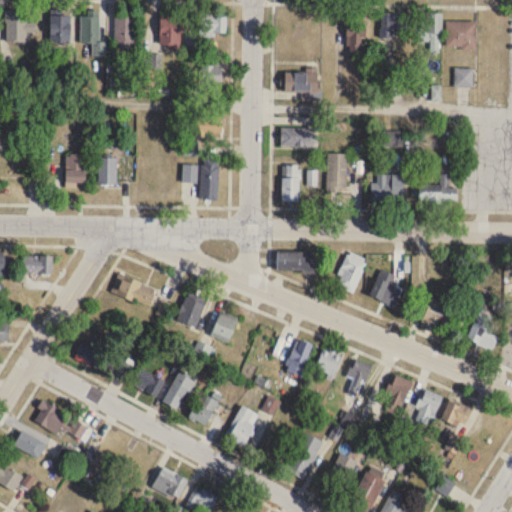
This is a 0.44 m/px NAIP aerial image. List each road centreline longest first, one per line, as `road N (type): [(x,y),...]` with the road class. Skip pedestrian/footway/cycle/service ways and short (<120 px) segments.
road 1 (residential): [(0,223),(511,231)]
road 2 (residential): [(117,225),(511,390)]
road 3 (residential): [(29,359),(314,511)]
road 4 (residential): [(252,0),(248,281)]
road 5 (residential): [(112,225),(0,404)]
